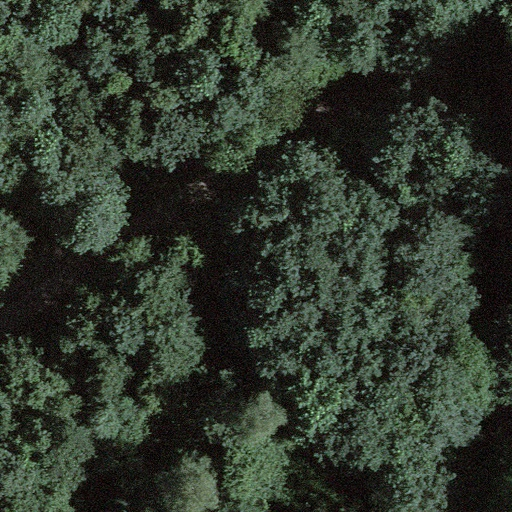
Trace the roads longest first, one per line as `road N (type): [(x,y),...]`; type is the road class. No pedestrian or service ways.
road 1 (track): [(0,315),(334,90),(484,0)]
road 2 (track): [(504,0),(510,204),(506,403),(494,511)]
